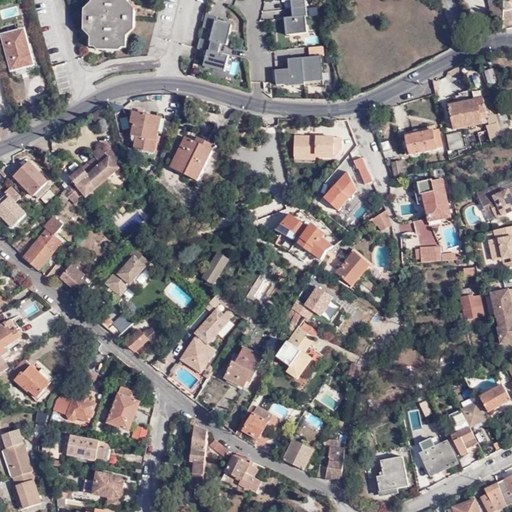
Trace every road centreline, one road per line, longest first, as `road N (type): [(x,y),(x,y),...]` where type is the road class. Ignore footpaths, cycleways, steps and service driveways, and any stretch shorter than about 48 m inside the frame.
road 1 (residential): [(354,105),(395,217),(399,296),(364,368),(339,497)]
road 2 (tertiary): [(0,149),(108,93),(146,84),(200,87),(278,107),(354,105)]
road 3 (residential): [(0,241),(171,395)]
road 4 (residential): [(171,395),(339,497)]
road 5 (tertiary): [(354,105),(471,48),(511,39)]
road 6 (residential): [(399,511),(511,456)]
